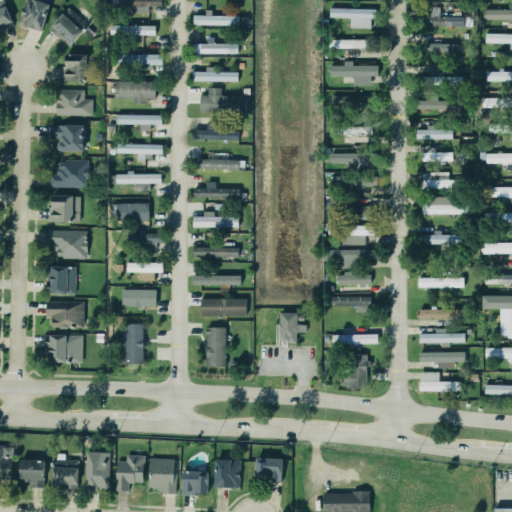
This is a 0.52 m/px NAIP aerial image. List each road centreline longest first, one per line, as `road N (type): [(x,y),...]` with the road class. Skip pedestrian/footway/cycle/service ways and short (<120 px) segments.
road 1 (secondary): [(511,421),(178,390),(0,385)]
road 2 (residential): [(394,440),(397,0)]
road 3 (residential): [(175,0),(177,426)]
road 4 (residential): [(14,418),(19,68)]
road 5 (secondary): [(177,426),(323,433)]
